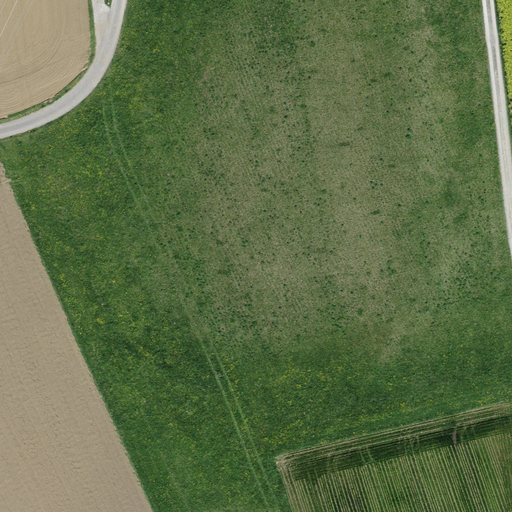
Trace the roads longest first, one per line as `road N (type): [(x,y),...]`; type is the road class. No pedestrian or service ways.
road 1 (track): [(511,218),(481,0)]
road 2 (unclassified): [(119,0),(109,46),(83,89),(49,113),(0,131)]
